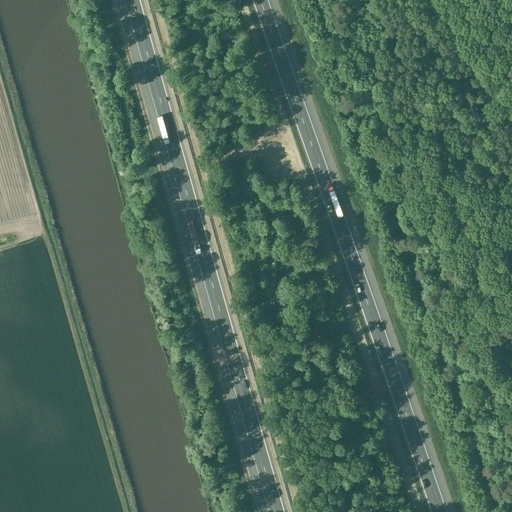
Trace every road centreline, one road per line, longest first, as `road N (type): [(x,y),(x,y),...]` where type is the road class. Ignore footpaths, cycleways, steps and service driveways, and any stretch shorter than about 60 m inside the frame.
road 1 (motorway): [(439,511),(260,0)]
road 2 (motorway): [(132,0),(276,511)]
road 3 (track): [(499,511),(334,31)]
road 4 (track): [(361,111),(414,119),(511,170)]
